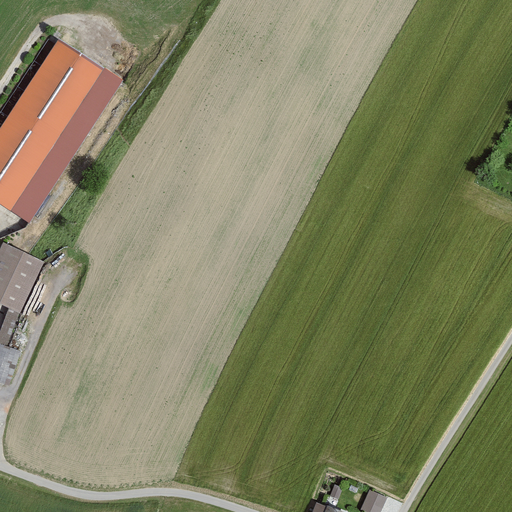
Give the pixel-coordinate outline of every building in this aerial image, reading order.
[(122,79),(59,40),(0,126),(0,202),(32,224),(122,79)] [(45,261),(3,243),(0,249),(0,301),(22,312),(45,261)] [(21,348),(0,342),(0,379),(11,383),(21,348)] [(334,483),(330,494),(339,497),(343,486),(334,483)] [(380,511),(388,496),(369,487),(360,507),(369,511),(380,511)] [(349,511),(350,511),(316,499),(311,511),(349,511)]
